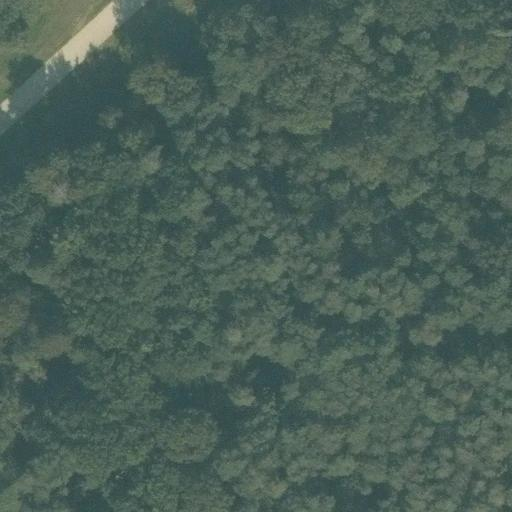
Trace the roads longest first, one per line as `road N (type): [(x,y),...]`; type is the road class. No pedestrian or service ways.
road 1 (unknown): [(115,0),(159,100),(167,143),(183,161),(243,189),(285,177),(359,193),(395,173)]
road 2 (unknown): [(511,289),(470,263),(440,211),(395,173),(401,145),(385,90),(391,63),(382,37),(395,0)]
road 3 (unclassified): [(0,121),(132,0)]
